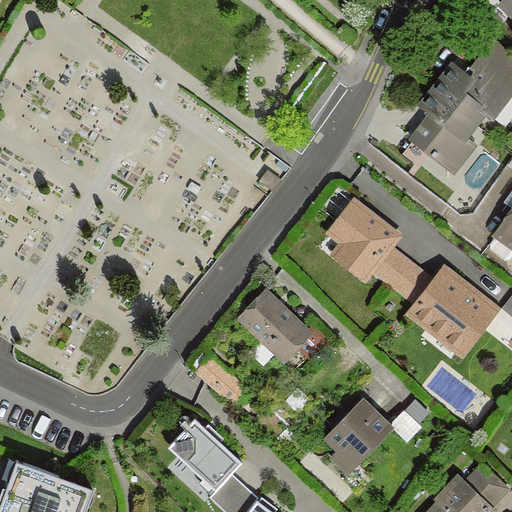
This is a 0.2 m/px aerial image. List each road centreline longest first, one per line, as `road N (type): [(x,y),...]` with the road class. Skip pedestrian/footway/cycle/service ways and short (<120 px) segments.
road 1 (residential): [(403,0),(341,128),(128,400),(93,412),(0,369)]
road 2 (unknown): [(252,243),(427,412)]
